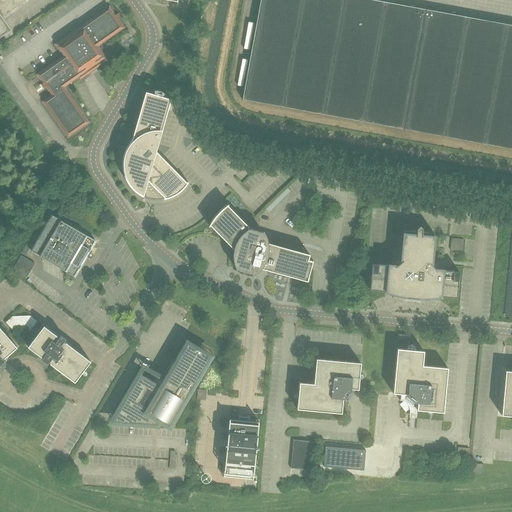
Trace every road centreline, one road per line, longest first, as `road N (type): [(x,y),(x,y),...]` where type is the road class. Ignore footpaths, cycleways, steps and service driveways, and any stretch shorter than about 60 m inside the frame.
road 1 (unclassified): [(511,331),(271,308),(171,261)]
road 2 (unclassified): [(171,261),(93,167),(95,144),(151,44),(150,25),(133,0)]
road 3 (unclassified): [(53,453),(171,261)]
